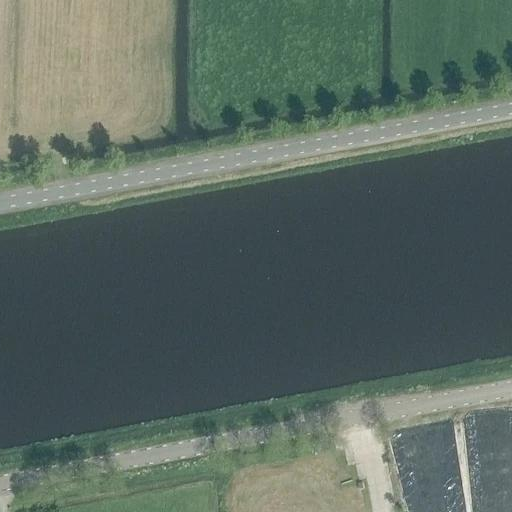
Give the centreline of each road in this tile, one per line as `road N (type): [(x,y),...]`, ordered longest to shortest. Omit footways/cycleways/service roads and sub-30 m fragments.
road 1 (tertiary): [(0,484),(511,388)]
road 2 (tertiary): [(0,206),(511,110)]
